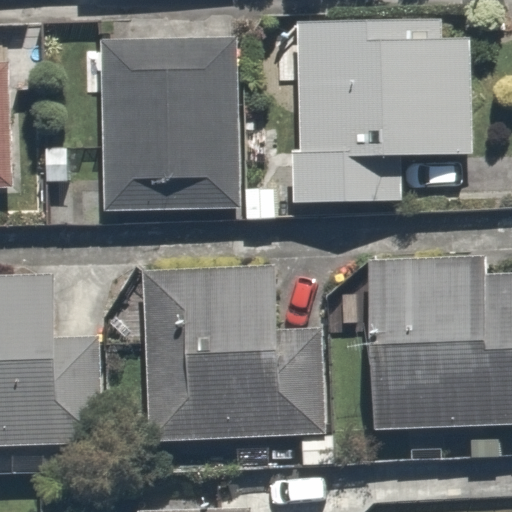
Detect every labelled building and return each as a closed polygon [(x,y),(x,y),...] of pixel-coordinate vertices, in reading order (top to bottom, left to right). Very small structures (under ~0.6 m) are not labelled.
[(0,206),(11,206),(6,30),(0,29),(0,206)] [(421,157),(494,156),(493,30),(294,31),(295,209),(421,207),(421,157)] [(248,54),(118,53),(117,220),(247,221),(248,54)] [(511,261),(375,273),(385,439),(511,432),(511,261)] [(61,281),(0,282),(0,455),(114,451),(110,338),(63,340),(61,281)] [(293,285),(149,286),(151,441),(333,440),(332,343),(294,343),(293,285)]
